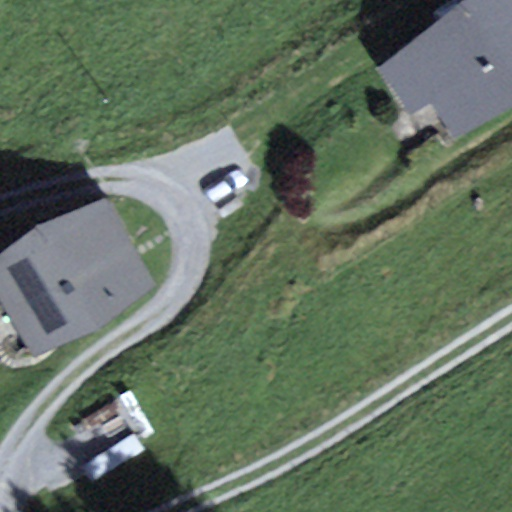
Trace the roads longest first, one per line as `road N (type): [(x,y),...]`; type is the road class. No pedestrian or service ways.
road 1 (track): [(0,503),(5,464),(55,397),(174,302),(197,259),(183,209),(144,187),(95,175),(0,205)]
road 2 (track): [(511,314),(287,459),(176,511)]
